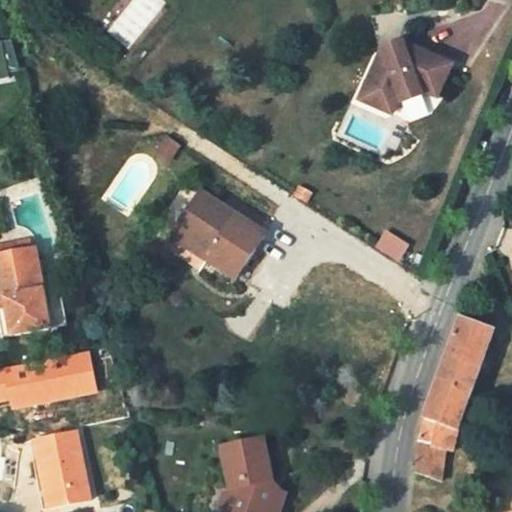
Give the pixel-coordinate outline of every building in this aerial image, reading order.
[(441,99),(457,64),(412,44),(410,49),(406,40),(383,50),(386,57),(380,54),(359,101),(395,117),(402,102),(403,106),(428,96),(427,93),(441,99)] [(0,83),(10,82),(8,44),(0,44),(0,83)] [(308,203),(313,193),(298,186),(294,196),(308,203)] [(267,236),(204,195),(175,236),(239,279),(267,236)] [(409,245),(385,230),(375,247),(398,261),(409,245)] [(38,254),(0,263),(0,306),(9,343),(59,331),(57,329),(47,287),(38,254)] [(58,284),(47,287),(57,329),(69,326),(58,284)] [(456,429),(492,333),(459,321),(424,416),(418,444),(413,473),(440,481),(444,450),(450,427),(456,429)] [(0,401),(11,399),(13,407),(95,391),(87,353),(0,369),(0,401)] [(508,415),(511,398),(511,397),(499,394),(494,412),(508,415)] [(450,427),(444,450),(450,452),(456,429),(450,427)] [(77,428),(31,437),(38,470),(45,470),(52,504),(90,496),(77,428)] [(45,470),(38,470),(35,471),(43,506),(52,504),(45,470)] [(245,511),(241,493),(202,502),(204,511),(245,511)]
